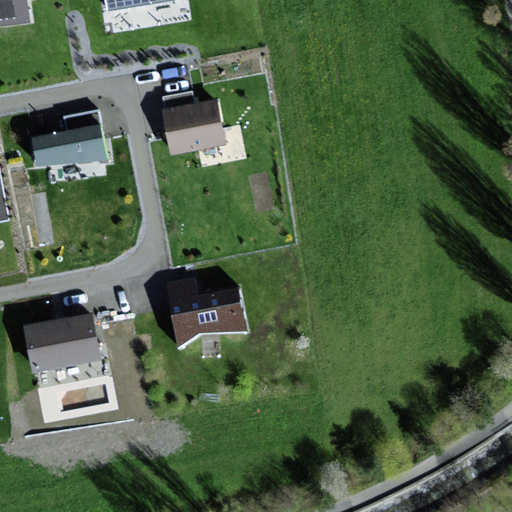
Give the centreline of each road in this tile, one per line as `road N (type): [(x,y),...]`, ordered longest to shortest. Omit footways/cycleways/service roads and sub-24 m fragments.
road 1 (motorway): [(290,0),(373,511)]
road 2 (motorway): [(436,511),(355,0)]
road 3 (residential): [(0,105),(110,87),(123,96),(155,227),(134,270),(0,291)]
